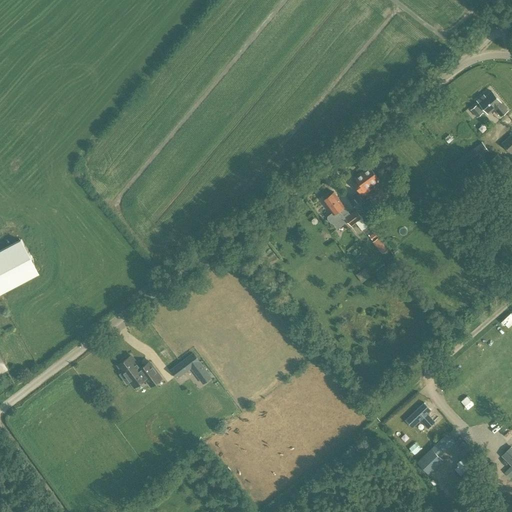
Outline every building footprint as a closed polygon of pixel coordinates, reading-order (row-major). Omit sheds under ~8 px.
[(477,105),(471,110),(477,117),(483,112),(481,110),(484,108),(488,113),(494,107),(501,115),(507,110),(501,102),(492,91),(486,96),(484,94),(477,100),(482,105),(479,107),(477,105)] [(511,153),(511,152),(511,134),(502,143),(511,153)] [(460,157),(459,158),(465,166),(488,151),(482,141),(460,157)] [(511,169),(498,153),(489,161),(496,170),(498,168),(511,183),(511,169)] [(362,195),(370,190),(368,187),(379,179),(369,166),(355,176),(359,182),(355,184),(362,195)] [(334,192),(323,200),(332,213),(328,216),(327,218),(331,223),(333,223),(343,216),(345,218),(353,228),(358,225),(362,230),(368,225),(361,216),(356,209),(350,214),(344,206),(334,192)] [(418,192),(408,201),(414,208),(424,199),(418,192)] [(358,194),(350,201),(356,209),(361,216),(374,206),(368,198),(363,201),(358,194)] [(437,214),(431,207),(426,212),(426,211),(424,213),(424,214),(431,221),(437,214)] [(482,219),(471,230),(478,237),(489,225),(482,219)] [(373,240),(377,237),(374,232),(369,236),(373,240)] [(382,253),(389,248),(379,236),(373,242),(382,253)] [(474,236),(467,241),(471,246),(478,241),(474,236)] [(0,250),(0,291),(37,272),(20,240),(0,250)] [(366,279),(371,276),(364,268),(360,271),(366,279)] [(183,360),(171,369),(178,378),(191,368),(202,384),(203,383),(211,377),(193,353),(183,360)] [(127,383),(131,381),(135,386),(145,378),(151,386),(162,378),(149,361),(140,368),(131,356),(119,365),(124,371),(120,374),(127,383)] [(185,382),(191,390),(198,385),(191,376),(185,382)] [(429,416),(428,415),(432,411),(424,402),(405,420),(412,427),(414,425),(421,419),(428,428),(435,422),(434,421),(429,416)] [(443,460),(439,457),(439,456),(453,442),(447,435),(435,446),(417,463),(428,474),(435,468),(443,460)] [(475,447),(457,463),(466,472),(478,462),(473,457),(479,451),(475,447)] [(511,447),(503,456),(511,465),(511,447)] [(482,457),(467,482),(474,487),(489,462),(482,457)] [(464,487),(452,497),(464,511),(476,501),(464,487)]
